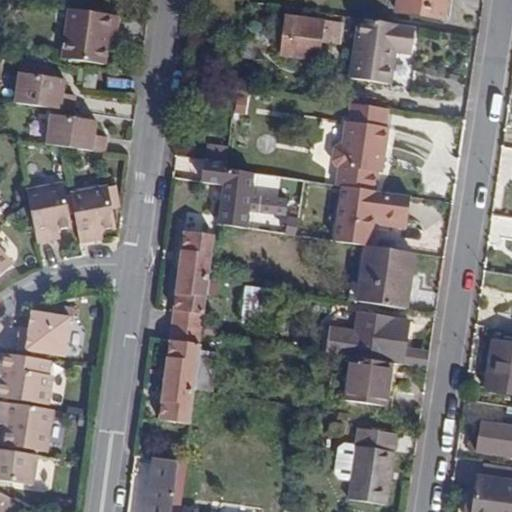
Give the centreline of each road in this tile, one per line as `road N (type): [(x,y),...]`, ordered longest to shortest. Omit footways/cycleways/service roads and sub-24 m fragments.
road 1 (residential): [(503,0),(425,511)]
road 2 (residential): [(131,280),(168,0)]
road 3 (residential): [(102,511),(131,280)]
road 4 (residential): [(0,311),(84,277),(131,280)]
